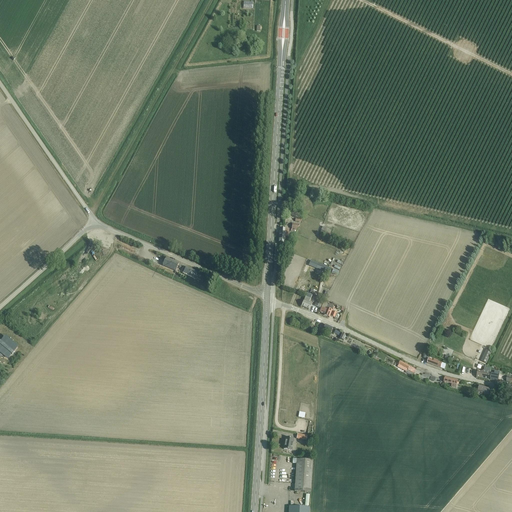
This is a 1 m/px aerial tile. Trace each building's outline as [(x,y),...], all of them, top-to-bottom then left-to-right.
[(292,224),(291,232),(296,232),(300,224),(292,224)] [(287,245),(289,229),(280,228),(279,244),(287,245)] [(163,266),(176,272),(179,263),(171,260),(166,258),(165,260),(164,262),(163,266)] [(318,264),(312,262),(311,261),(309,265),(314,267),(317,268),(320,269),(330,273),(331,271),(331,269),(318,264)] [(195,277),(197,272),(186,266),(183,271),(195,277)] [(312,305),(309,304),(312,296),(307,294),(302,306),(310,310),(310,309),(312,305)] [(320,308),(323,303),(317,300),(314,306),(320,308)] [(333,308),(323,303),(320,312),(324,314),(323,315),(329,318),(333,308)] [(331,333),(333,329),(325,325),(325,327),(321,325),(320,328),(331,333)] [(0,348),(1,349),(1,350),(0,351),(0,352),(3,355),(3,356),(3,355),(5,353),(6,353),(7,355),(8,355),(8,356),(9,356),(10,357),(10,356),(10,355),(11,354),(11,355),(11,354),(13,352),(14,353),(15,352),(15,351),(16,350),(15,350),(17,348),(18,347),(19,346),(19,345),(19,346),(18,345),(17,344),(16,344),(16,343),(15,342),(14,342),(14,341),(12,339),(11,339),(10,338),(9,338),(9,337),(8,337),(7,336),(6,335),(7,335),(6,335),(6,336),(5,336),(5,337),(4,337),(5,337),(4,338),(3,339),(2,339),(0,341),(1,342),(0,342),(0,348)] [(486,353),(482,362),(487,364),(492,352),(491,352),(486,349),(485,352),(486,353)] [(429,359),(427,363),(430,364),(441,368),(442,364),(432,360),(431,360),(429,359)] [(399,365),(398,367),(406,372),(406,373),(412,377),(413,374),(414,374),(416,370),(410,367),(400,361),(399,365)] [(477,378),(489,380),(490,374),(491,369),(485,368),(484,371),(483,373),(476,371),(476,375),(477,375),(477,378)] [(498,382),(500,373),(495,372),(494,375),(491,374),(490,380),(498,382)] [(445,377),(444,382),(452,384),(451,387),(456,388),(457,384),(458,385),(459,381),(445,377)] [(479,386),(478,392),(475,391),(474,395),(477,395),(478,392),(489,395),(491,395),(493,389),(490,389),(490,388),(479,386)] [(292,451),(294,439),(286,437),(284,449),(292,451)] [(293,460),(293,464),(296,464),(294,492),(311,493),(312,461),(293,460)]
